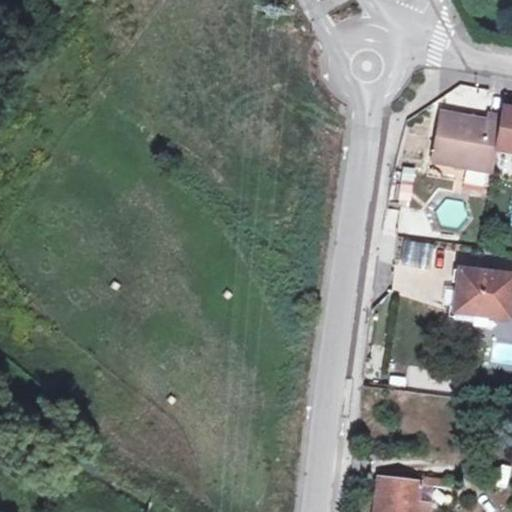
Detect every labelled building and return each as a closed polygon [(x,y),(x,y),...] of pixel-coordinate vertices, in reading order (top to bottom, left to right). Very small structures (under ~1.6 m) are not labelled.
[(503,118),(497,150),(511,153),(511,109),(505,108),(503,118)] [(465,162),(494,167),(497,150),(503,118),(487,115),(485,125),(460,120),(461,117),(442,114),(433,162),(464,167),(465,162)] [(494,167),(465,162),(464,167),(463,170),(492,176),(494,167)] [(429,268),(432,244),(404,241),(401,264),(429,268)] [(511,276),(461,270),(456,313),(511,320),(511,314),(511,276)] [(0,481),(23,482),(22,459),(0,457),(0,481)] [(431,511),(432,505),(420,503),(422,483),(379,478),(375,511),(431,511)]
